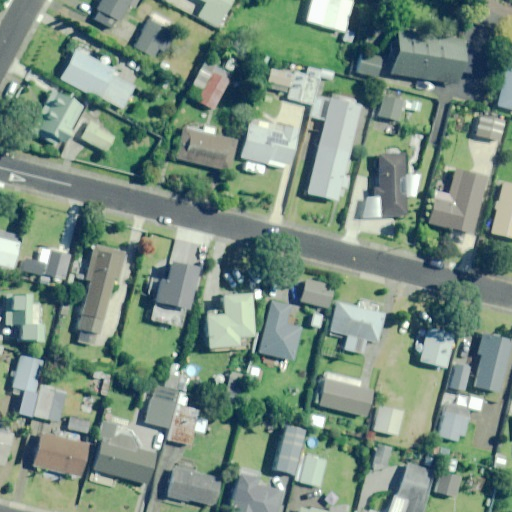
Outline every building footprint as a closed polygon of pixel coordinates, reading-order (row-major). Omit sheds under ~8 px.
[(136,0),(96,0),(99,1),(89,19),(107,29),(112,20),(117,23),(126,6),(132,9),(136,0)] [(228,0),(196,0),(203,3),(195,18),(215,28),(228,0)] [(349,2),(341,0),(308,0),(303,23),(341,32),(349,2)] [(131,48),(150,59),(153,54),(158,56),(160,52),(162,52),(171,35),(146,21),(131,48)] [(462,41),(394,31),(388,75),(455,85),(462,41)] [(198,49),(193,35),(183,39),(189,53),(198,49)] [(112,72),(73,51),(57,80),(95,100),(96,98),(119,110),(131,88),(110,77),(112,72)] [(379,57),(360,53),(355,74),(374,78),(379,57)] [(511,59),(504,58),(492,107),(511,112),(511,59)] [(316,78),(318,73),(293,66),(284,99),(309,105),(316,78)] [(226,81),(198,67),(183,97),(211,111),(226,81)] [(287,73),(264,70),(262,83),(284,87),(287,73)] [(49,92),(28,133),(39,139),(52,145),(54,140),(61,143),(79,107),(49,92)] [(357,107),(312,96),(307,117),(322,121),(304,195),(334,202),(337,188),(343,190),(346,180),(340,178),(357,107)] [(401,100),(382,96),(377,118),(396,122),(401,100)] [(502,124),(476,118),(472,137),(498,142),(502,124)] [(115,140),(111,138),(77,120),(69,135),(103,153),(108,144),(112,145),(115,140)] [(282,165),(287,166),(296,132),(247,120),(237,158),(281,169),(282,165)] [(181,130),(180,130),(172,159),(225,172),(233,142),(210,136),(211,130),(183,123),(181,130)] [(405,217),(402,155),(375,156),(376,174),(369,175),(371,198),(376,198),(378,218),(405,217)] [(266,168),(246,163),(244,173),(264,178),(266,168)] [(485,179),(449,170),(444,191),(433,189),(424,224),(470,236),(485,179)] [(511,186),(500,184),(493,211),(488,234),(511,240),(511,186)] [(17,244),(0,239),(0,267),(10,270),(17,244)] [(123,254),(91,246),(83,281),(87,282),(76,330),(98,336),(112,279),(117,280),(123,254)] [(57,284),(58,280),(61,280),(67,256),(47,251),(41,275),(51,278),(50,282),(57,284)] [(196,271),(167,263),(160,289),(153,287),(145,320),(177,328),(182,310),(185,311),(196,271)] [(329,288),(303,282),(298,303),(324,309),(329,288)] [(28,306),(28,296),(3,295),(2,325),(14,326),(14,342),(40,343),(41,325),(35,325),(36,307),(28,306)] [(250,337),(249,296),(219,297),(219,317),(202,317),(203,348),(233,348),(232,338),(250,337)] [(287,305),(267,300),(254,354),(290,362),(298,327),(283,324),(287,305)] [(381,315),(333,303),(326,332),(342,336),(339,350),(359,355),(363,341),(374,344),(381,315)] [(452,333),(426,327),(417,363),(443,369),(452,333)] [(509,342),(483,335),(478,334),(473,356),(478,357),(471,388),(497,394),(509,342)] [(29,416),(35,386),(39,362),(15,357),(9,388),(21,390),(16,415),(29,417),(29,416)] [(468,367),(454,363),(447,388),(461,392),(468,367)] [(240,379),(226,377),(223,394),(237,396),(240,379)] [(366,392),(322,381),(316,407),(360,417),(366,392)] [(35,386),(29,416),(54,423),(62,394),(35,386)] [(167,430),(176,394),(151,388),(142,424),(167,430)] [(176,394),(167,430),(164,441),(186,446),(190,432),(200,434),(203,422),(192,419),(194,411),(183,408),(185,396),(176,394)] [(100,402),(84,397),(78,419),(87,421),(91,409),(98,411),(100,402)] [(399,413),(378,407),(372,432),(393,437),(399,413)] [(466,419),(440,413),(434,437),(454,442),(455,435),(462,437),(466,419)] [(315,416),(305,414),(302,426),(313,428),(315,416)] [(299,430),(280,425),(270,471),(289,475),(299,430)] [(94,440),(99,442),(90,470),(146,487),(156,455),(135,448),(136,445),(138,438),(98,426),(94,440)] [(0,465),(8,434),(0,432),(0,465)] [(85,445),(37,433),(29,467),(77,479),(85,445)] [(388,450),(373,446),(368,465),(383,469),(388,450)] [(324,463),(299,457),(292,481),(317,488),(324,463)] [(450,472),(453,461),(443,459),(441,471),(450,472)] [(417,506),(427,472),(404,465),(393,500),(403,503),(400,511),(418,511),(420,507),(417,506)] [(203,474),(172,468),(166,498),(211,507),(217,477),(203,474)] [(458,477),(444,473),(442,481),(434,479),(431,492),(452,499),(458,477)] [(251,479),(231,474),(222,511),(269,511),(275,491),(250,485),(251,479)]
